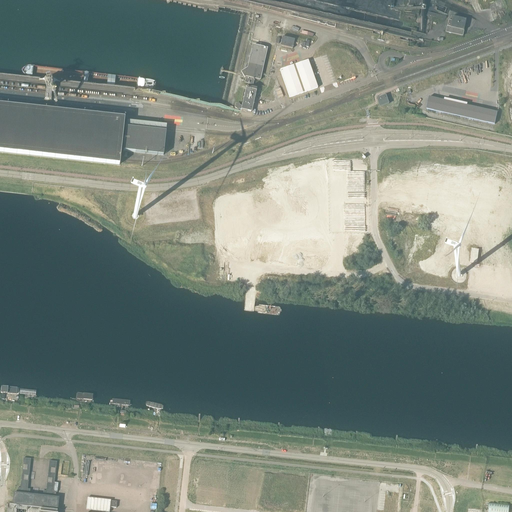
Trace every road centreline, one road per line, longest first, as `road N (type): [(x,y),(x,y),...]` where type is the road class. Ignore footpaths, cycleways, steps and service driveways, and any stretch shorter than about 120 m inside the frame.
road 1 (tertiary): [(448,511),(446,487),(425,470),(189,444)]
road 2 (tertiary): [(0,173),(165,187),(274,156)]
road 3 (track): [(69,432),(77,423),(264,444),(285,454)]
road 4 (tertiary): [(189,444),(0,424)]
road 5 (unclassified): [(251,270),(356,275),(387,261)]
road 6 (unclassified): [(511,298),(405,285),(387,261)]
